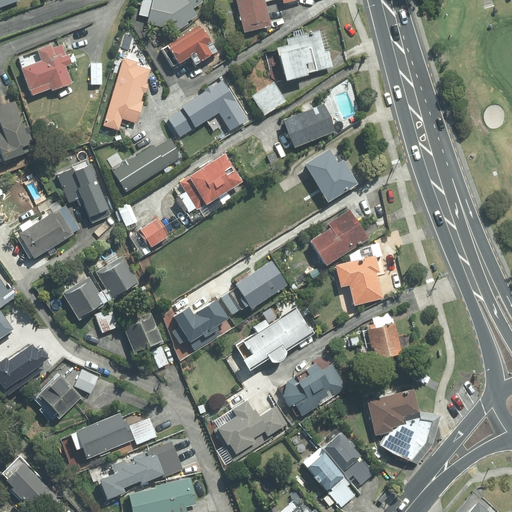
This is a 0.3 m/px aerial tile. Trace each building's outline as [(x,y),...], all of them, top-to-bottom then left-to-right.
[(0,0),(0,8),(18,2),(16,0),(0,0)] [(189,11),(200,4),(197,0),(164,0),(162,0),(149,0),(149,2),(141,0),(137,16),(146,18),(144,26),(158,29),(167,23),(174,33),(185,26),(184,25),(194,18),(189,11)] [(231,0),(241,35),(269,28),(263,4),(261,0),(231,0)] [(198,26),(161,49),(173,68),(187,59),(193,70),(216,55),(198,26)] [(284,47),(272,50),(280,85),(302,80),(301,75),(329,69),(325,53),(321,54),(316,33),(283,41),(284,47)] [(63,57),(59,47),(58,47),(50,50),(48,46),(33,51),(37,64),(18,70),(28,98),(48,91),(48,93),(69,86),(63,69),(69,67),(67,62),(65,56),(63,57)] [(135,63),(120,59),(100,128),(115,132),(119,121),(134,125),(140,103),(138,103),(141,95),(143,95),(146,86),(144,85),(148,71),(134,67),(135,63)] [(94,65),(89,65),(89,86),(100,86),(100,65),(94,65)] [(233,104),(219,82),(177,109),(179,112),(191,131),(233,104)] [(271,84),(249,99),(262,118),(284,103),(277,94),(271,84)] [(21,138),(11,104),(2,107),(0,107),(0,164),(18,157),(16,152),(25,147),(23,144),(27,142),(25,137),(21,138)] [(319,106),(278,121),(288,150),(330,133),(319,106)] [(191,131),(179,112),(172,116),(165,120),(177,140),(191,131)] [(51,124),(39,128),(45,143),(57,138),(51,124)] [(151,147),(109,173),(123,195),(179,159),(169,140),(160,145),(152,150),(151,147)] [(353,186),(339,161),(333,164),(324,150),(298,165),(322,203),(353,186)] [(237,183),(218,155),(174,183),(193,212),(237,183)] [(82,157),(51,170),(65,204),(75,200),(83,218),(104,209),(82,157)] [(134,223),(125,205),(114,210),(122,228),(134,223)] [(61,207),(13,235),(29,260),(76,231),(61,207)] [(325,230),(305,242),(320,267),(364,239),(346,210),(322,225),(325,230)] [(162,238),(150,220),(134,231),(145,249),(162,238)] [(371,256),(330,266),(335,290),(344,288),(349,308),(380,300),(373,275),(377,274),(371,256)] [(86,277),(58,292),(73,320),(135,287),(119,258),(92,273),(101,290),(95,293),(86,277)] [(286,287),(270,263),(219,296),(230,314),(243,306),(246,312),(286,287)] [(0,335),(8,330),(0,316),(0,307),(15,297),(0,276),(0,335)] [(186,317),(178,308),(169,316),(178,325),(186,317)] [(109,309),(91,316),(99,336),(115,329),(109,309)] [(294,309),(229,346),(243,372),(261,362),(265,368),(281,359),(277,352),(308,334),(294,309)] [(397,355),(389,313),(368,317),(370,325),(361,326),(370,363),(397,355)] [(148,315),(119,327),(131,356),(160,344),(148,315)] [(162,348),(150,351),(156,371),(166,368),(162,348)] [(342,389),(328,366),(318,372),(313,363),(280,382),(276,397),(282,409),(289,406),(298,416),(342,389)] [(94,376),(78,370),(71,387),(85,395),(94,376)] [(57,373),(30,398),(53,421),(79,398),(57,373)] [(424,383),(427,375),(422,373),(419,381),(424,383)] [(410,390),(362,401),(370,437),(385,434),(375,447),(413,465),(429,446),(438,417),(416,413),(410,390)] [(118,411),(68,432),(80,462),(130,441),(118,411)] [(148,417),(127,426),(135,445),(156,437),(148,417)] [(369,474),(334,436),(318,450),(344,479),(349,475),(357,485),(369,474)] [(346,486),(313,453),(298,468),(338,508),(351,497),(343,489),(346,486)] [(19,464),(0,481),(0,482),(30,511),(35,511),(53,497),(19,464)] [(194,507),(185,470),(164,475),(167,484),(123,495),(126,511),(183,511),(182,508),(194,507)]
